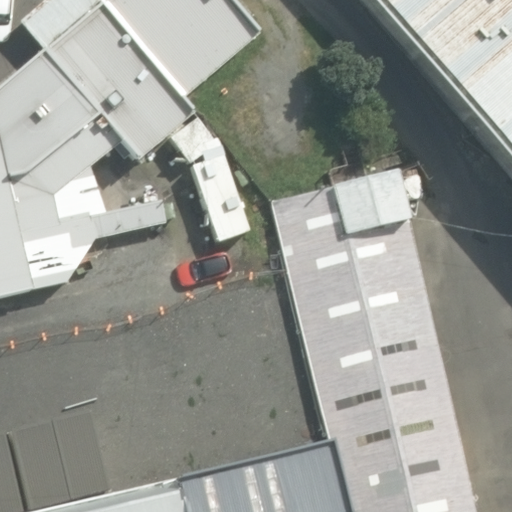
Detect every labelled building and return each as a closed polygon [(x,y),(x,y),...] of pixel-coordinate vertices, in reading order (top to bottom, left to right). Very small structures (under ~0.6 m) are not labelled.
[(222,0),(111,0),(97,13),(181,107),(257,39),(222,0)] [(511,0),(352,0),(511,181),(511,0)] [(97,13),(41,62),(133,171),(193,120),(181,107),(97,13)] [(0,96),(0,305),(122,277),(92,179),(78,183),(116,151),(41,62),(0,96)] [(469,511),(384,168),(261,198),(338,511),(469,511)] [(48,327),(0,338),(0,491),(75,474),(48,327)] [(334,511),(320,451),(46,511),(334,511)]
